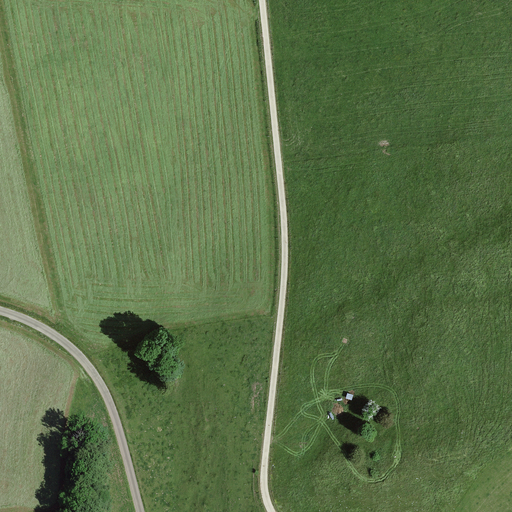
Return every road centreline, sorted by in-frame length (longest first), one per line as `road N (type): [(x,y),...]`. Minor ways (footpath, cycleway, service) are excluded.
road 1 (track): [(261,0),(285,247),(262,478),(271,511)]
road 2 (unclassified): [(139,511),(102,386),(49,332),(0,311)]
